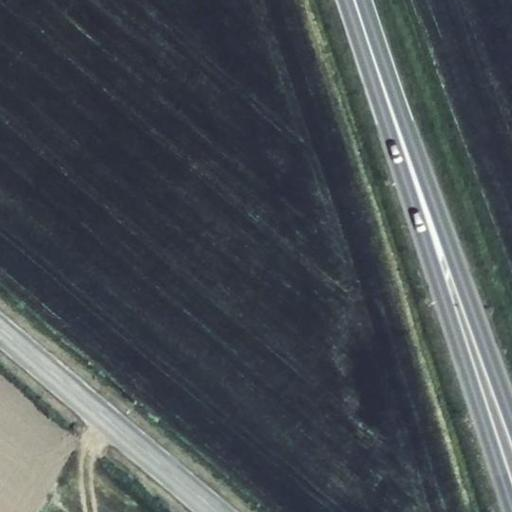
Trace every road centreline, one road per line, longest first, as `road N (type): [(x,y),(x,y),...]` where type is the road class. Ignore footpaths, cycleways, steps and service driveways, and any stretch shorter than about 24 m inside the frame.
road 1 (tertiary): [(373,55),(401,172),(511,508)]
road 2 (tertiary): [(511,417),(373,55)]
road 3 (tertiary): [(0,330),(216,511)]
